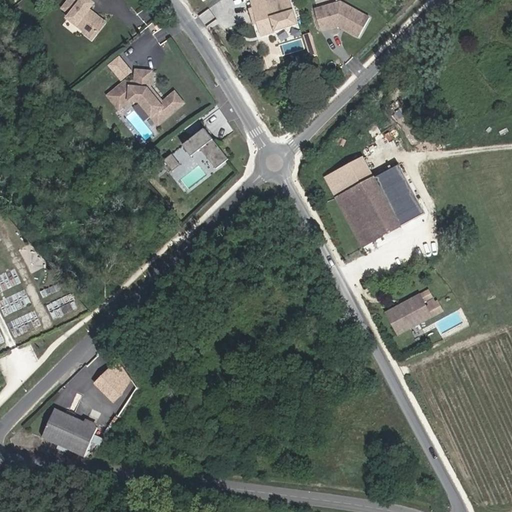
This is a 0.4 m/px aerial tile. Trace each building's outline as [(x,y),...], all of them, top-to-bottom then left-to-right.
[(88,10),(94,3),(89,0),(69,0),(63,8),(71,14),(67,19),(84,33),(87,28),(95,35),(105,23),(95,15),(94,16),(91,13),(92,12),(88,10)] [(298,24),(290,0),(277,0),(267,3),(265,0),(251,0),(254,9),(258,22),(262,35),(298,24)] [(340,2),(314,9),(321,31),(338,26),(341,25),(346,27),(345,30),(359,37),(369,18),(340,2)] [(95,35),(87,28),(84,33),(92,39),(95,35)] [(305,36),(308,48),(314,46),(311,34),(305,36)] [(314,46),(308,48),(310,56),(316,54),(314,46)] [(158,97),(150,87),(152,72),(136,71),(135,83),(126,81),(108,96),(119,109),(130,101),(140,102),(158,124),(184,103),(175,93),(163,102),(161,104),(156,99),(158,97)] [(205,130),(184,146),(192,157),(201,150),(217,170),(229,160),(205,130)] [(173,155),(165,161),(173,172),(181,166),(173,155)] [(326,177),(338,198),(374,179),(362,158),(326,177)] [(401,226),(408,223),(429,212),(403,163),(382,174),(375,178),(401,226)] [(401,226),(375,178),(374,179),(338,198),(363,246),(401,226)] [(428,291),(420,295),(423,301),(432,297),(428,291)] [(399,335),(431,317),(426,308),(423,301),(420,295),(387,313),(399,335)] [(426,308),(431,317),(442,311),(437,302),(426,308)] [(96,381),(113,401),(137,381),(120,361),(96,381)] [(84,457),(98,428),(56,409),(43,438),(84,457)]
